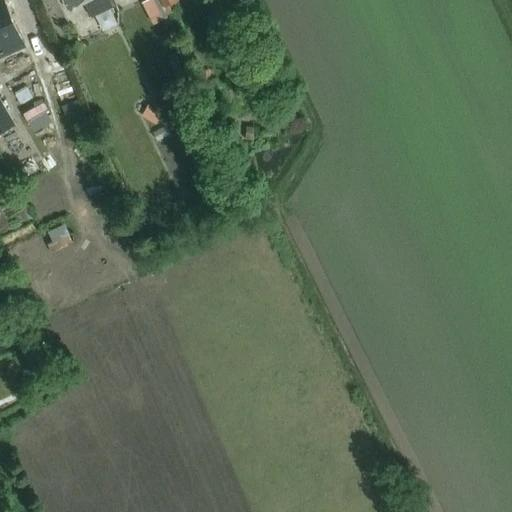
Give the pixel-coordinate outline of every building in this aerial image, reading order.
[(0,0),(0,57),(25,46),(13,21),(10,23),(6,14),(9,12),(2,0),(0,0)] [(82,0),(89,14),(115,2),(113,0),(63,0),(67,7),(82,0)] [(0,133),(15,125),(0,97),(0,133)] [(38,126),(54,123),(51,105),(35,108),(38,126)] [(153,109),(146,120),(155,125),(162,114),(153,109)] [(166,126),(153,133),(157,142),(170,135),(166,126)] [(247,126),(246,139),(254,140),(255,127),(247,126)] [(51,252),(73,242),(66,226),(44,236),(51,252)]
